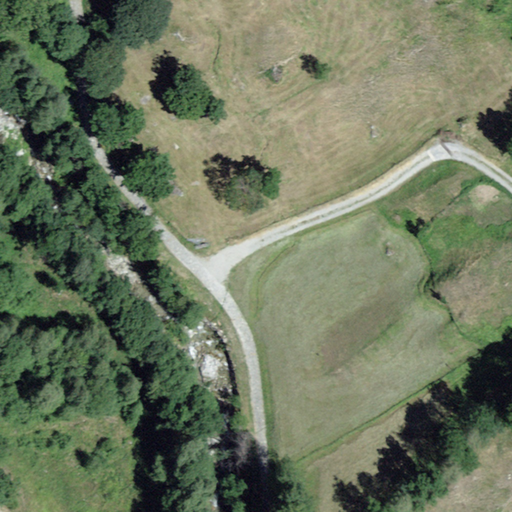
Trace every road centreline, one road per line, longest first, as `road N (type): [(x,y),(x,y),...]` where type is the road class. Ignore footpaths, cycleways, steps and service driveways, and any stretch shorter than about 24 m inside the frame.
road 1 (track): [(76,0),(86,110),(100,156),(240,317),(256,357),(270,511)]
road 2 (track): [(511,186),(453,153),(202,274)]
